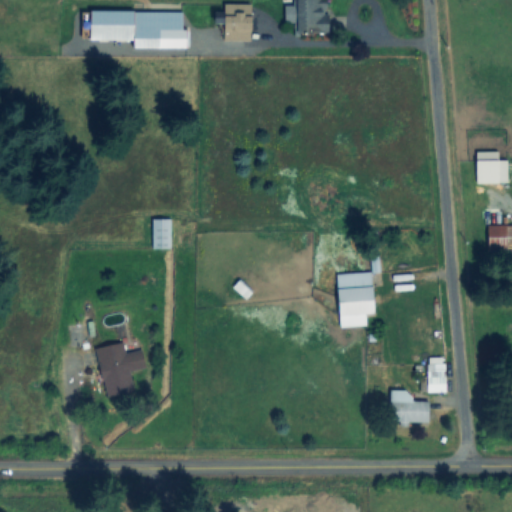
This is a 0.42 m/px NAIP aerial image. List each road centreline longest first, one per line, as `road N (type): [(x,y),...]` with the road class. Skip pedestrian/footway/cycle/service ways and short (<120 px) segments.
road 1 (tertiary): [(511,465),(0,466)]
road 2 (residential): [(470,466),(430,0)]
